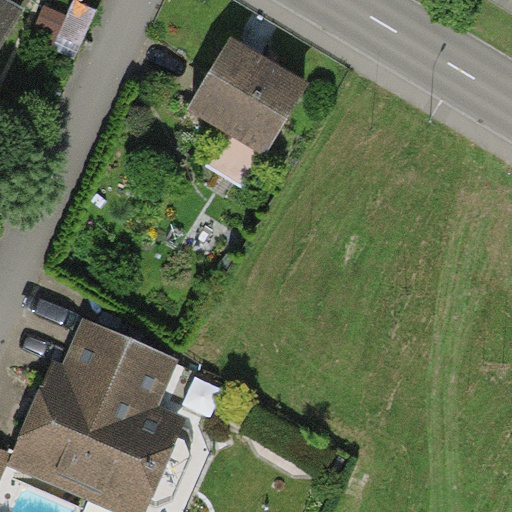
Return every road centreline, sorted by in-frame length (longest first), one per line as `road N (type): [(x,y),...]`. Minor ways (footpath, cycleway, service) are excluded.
road 1 (residential): [(137,0),(0,313)]
road 2 (secondary): [(511,101),(341,0)]
